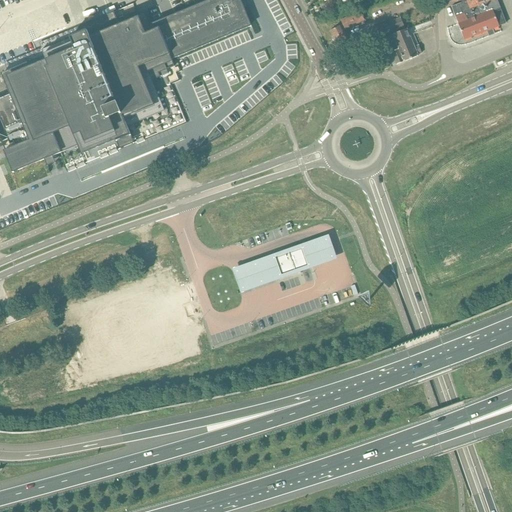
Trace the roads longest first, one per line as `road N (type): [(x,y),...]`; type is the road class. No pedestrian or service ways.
road 1 (tertiary): [(493,511),(376,167)]
road 2 (tertiary): [(356,174),(481,511)]
road 3 (tertiary): [(0,276),(332,162)]
road 4 (tertiary): [(326,142),(0,263)]
road 5 (motorway): [(314,407),(0,498)]
road 6 (motorway): [(314,407),(0,456)]
road 7 (motorway): [(173,511),(409,435)]
road 8 (motorway): [(511,332),(314,407)]
road 9 (tertiary): [(493,87),(376,122)]
road 10 (tertiary): [(386,144),(493,87)]
